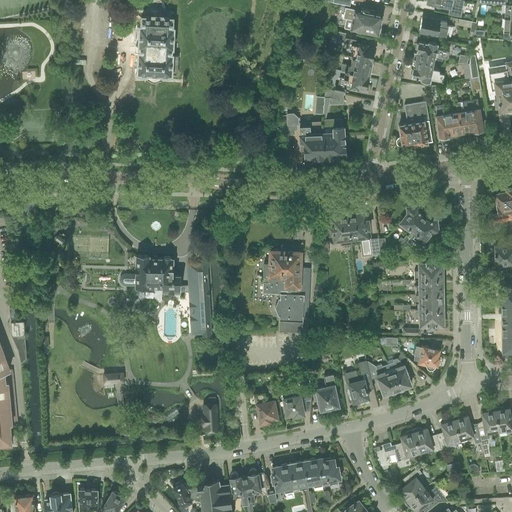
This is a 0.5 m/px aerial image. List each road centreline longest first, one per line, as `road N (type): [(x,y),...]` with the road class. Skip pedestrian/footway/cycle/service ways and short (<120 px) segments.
road 1 (tertiary): [(0,183),(374,179)]
road 2 (residential): [(468,386),(463,164)]
road 3 (residential): [(131,461),(350,427)]
road 4 (residential): [(374,179),(408,0)]
road 5 (residential): [(0,473),(131,461)]
road 6 (residential): [(350,427),(468,386)]
